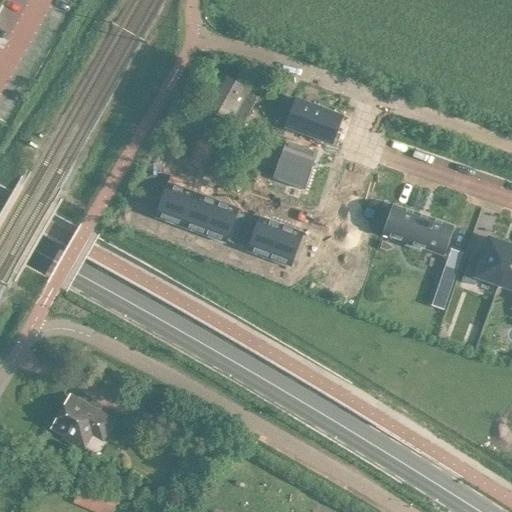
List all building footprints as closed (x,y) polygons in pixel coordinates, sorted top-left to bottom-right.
[(247,87),(234,79),(220,72),(201,105),(232,123),(234,119),(240,122),(254,97),(245,92),(247,87)] [(284,126),(329,142),(340,113),(295,97),(284,126)] [(294,131),(282,127),(279,135),(291,139),(294,131)] [(302,187),(315,150),(284,140),(272,176),(302,187)] [(207,167),(218,172),(224,159),(213,154),(207,167)] [(143,210),(149,212),(172,221),(185,187),(162,178),(156,176),(155,180),(147,177),(142,192),(149,194),(143,210)] [(172,221),(193,229),(205,194),(190,189),(185,187),(172,221)] [(205,194),(193,229),(214,236),(214,234),(220,219),(227,222),(232,208),(225,206),(226,202),(211,197),(205,194)] [(441,253),(451,224),(391,202),(380,232),(404,240),(403,243),(418,248),(419,245),(441,253)] [(257,214),(245,248),(266,255),(278,221),(257,214)] [(278,221),(266,255),(287,263),(289,259),(294,245),(298,231),(299,229),(278,221)] [(230,225),(225,238),(232,241),(237,227),(230,225)] [(298,231),(294,245),(301,248),(306,234),(298,231)] [(479,259),(467,255),(459,279),(472,283),(475,274),(496,281),(509,244),(487,236),(479,259)] [(496,281),(511,286),(511,244),(509,244),(496,281)] [(294,245),(289,259),(296,261),(301,248),(294,245)] [(450,248),(435,289),(447,293),(461,252),(450,248)] [(439,330),(452,335),(457,322),(443,317),(439,330)] [(62,435),(77,443),(86,428),(100,436),(110,419),(68,395),(51,425),(64,432),(62,435)] [(150,425),(193,445),(202,425),(159,406),(150,425)] [(77,486),(72,500),(98,511),(109,511),(114,502),(119,504),(123,494),(81,477),(77,486)] [(175,511),(176,511),(186,503),(176,493),(166,502),(175,511)]
